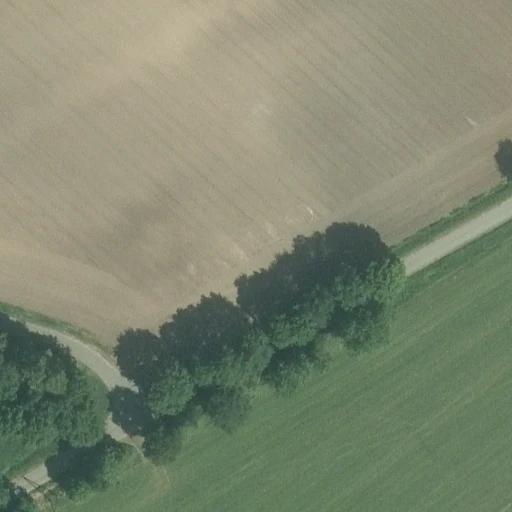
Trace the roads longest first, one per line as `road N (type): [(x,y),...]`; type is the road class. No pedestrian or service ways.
road 1 (unclassified): [(136,416),(511,204)]
road 2 (unclassified): [(136,416),(91,357),(0,329)]
road 3 (unclassified): [(0,499),(136,416)]
